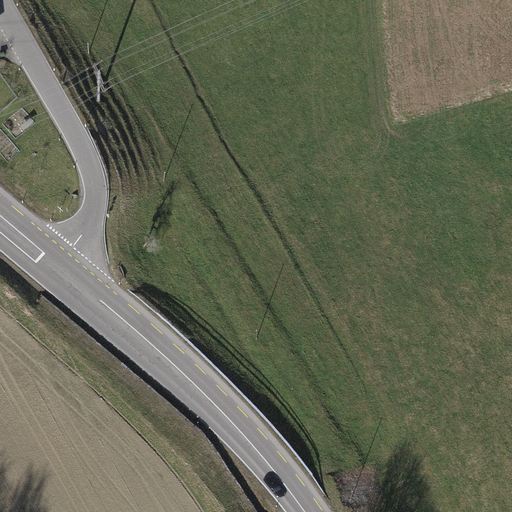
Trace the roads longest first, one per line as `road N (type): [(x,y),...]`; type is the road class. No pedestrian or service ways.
road 1 (secondary): [(305,511),(222,407),(56,268)]
road 2 (residential): [(0,3),(95,181),(85,231),(56,268)]
